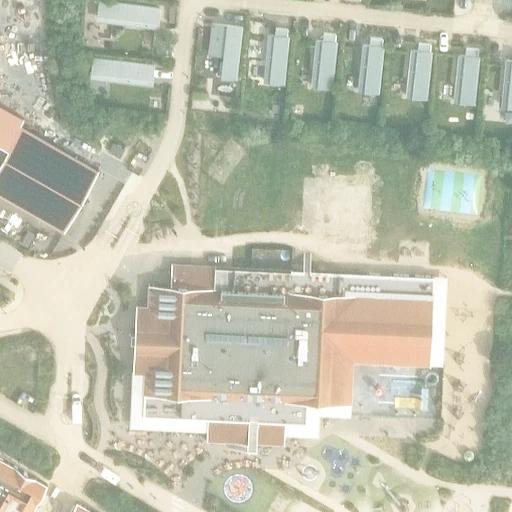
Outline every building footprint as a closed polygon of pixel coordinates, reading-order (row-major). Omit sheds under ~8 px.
[(108,0),(99,0),(97,20),(157,26),(159,6),(108,0)] [(236,77),(242,25),(212,21),(209,53),(225,55),(224,60),(222,60),(221,70),(223,70),(222,76),(236,77)] [(266,33),(261,81),(282,83),(287,35),(286,35),(286,28),(274,27),(274,34),(266,33)] [(315,37),(310,86),(330,88),(336,40),(333,40),(334,33),(322,32),(321,38),(315,37)] [(362,41),(358,91),(377,92),(383,45),(381,44),(382,37),(369,36),(369,42),(362,41)] [(409,47),(405,95),(426,98),(431,50),(428,50),(429,43),(417,42),(417,48),(409,47)] [(458,52),(453,101),(472,102),(478,55),(476,54),(477,48),(465,47),(464,53),(458,52)] [(91,57),(89,77),(150,83),(153,64),(91,57)] [(511,58),(506,58),(501,106),(511,106),(511,58)] [(0,159),(0,194),(63,230),(97,169),(20,125),(0,159)] [(227,436),(282,439),(282,431),(283,416),(303,417),(304,397),(348,398),(350,359),(429,363),(434,255),(435,233),(423,232),(391,231),(393,177),(247,170),(246,194),(195,192),(192,252),(181,251),(179,281),(147,280),(146,300),(135,300),(134,333),(132,367),(143,368),(141,410),(206,413),(205,428),(205,435),(227,436)] [(143,368),(132,367),(130,425),(205,428),(206,413),(141,410),(143,368)] [(347,415),(348,398),(304,397),(303,417),(283,416),(282,431),(317,433),(318,412),(347,415)] [(0,509),(5,500),(26,511),(30,511),(46,484),(0,458),(0,509)] [(94,511),(75,501),(68,511),(94,511)]
